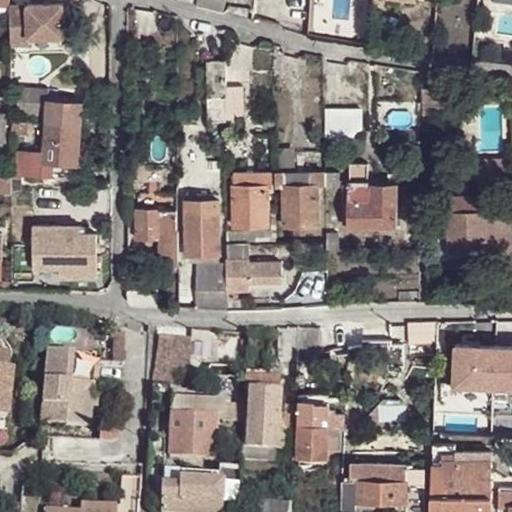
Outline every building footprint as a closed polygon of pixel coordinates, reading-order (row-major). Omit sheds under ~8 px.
[(200,0),(198,7),(222,14),(225,0),(200,0)] [(9,6),(10,49),(26,49),(26,38),(60,41),(62,8),(9,5),(9,6)] [(176,58),(177,34),(161,34),(161,57),(176,58)] [(225,60),(207,60),(207,97),(225,97),(226,94),(225,71),(225,60)] [(240,71),(225,71),(226,94),(225,97),(225,112),(237,112),(240,112),(240,101),(240,74),(240,71)] [(256,74),(240,74),(240,101),(256,101),(256,74)] [(46,114),(47,102),(47,89),(18,87),(17,113),(46,114)] [(423,90),(424,115),(455,114),(455,89),(423,90)] [(225,97),(207,97),(208,122),(226,121),(225,112),(225,97)] [(43,153),(15,151),(14,175),(49,178),(50,163),(77,165),(82,104),(47,102),(46,114),(43,153)] [(361,107),(324,108),(324,139),(362,138),(361,107)] [(226,121),(226,127),(237,126),(237,112),(225,112),(226,121)] [(26,120),(11,120),(11,133),(13,133),(24,133),(26,133),(26,120)] [(24,133),(13,133),(13,141),(24,142),(24,133)] [(275,149),(276,173),(276,187),(283,186),(284,225),(318,225),(318,186),(326,186),(325,173),(325,148),(307,148),(308,173),(292,173),(291,148),(275,149)] [(482,162),(486,177),(506,171),(501,156),(482,162)] [(226,175),(226,160),(202,161),(204,176),(226,175)] [(77,165),(50,163),(49,178),(86,180),(86,165),(77,165)] [(350,163),(350,186),(350,227),(395,227),(395,186),(369,186),(369,163),(350,163)] [(234,226),(269,226),(268,191),(273,191),(272,173),(235,174),(235,187),(233,187),(234,226)] [(325,173),(326,186),(339,185),(338,173),(325,173)] [(12,176),(0,175),(0,193),(11,193),(11,181),(12,176)] [(11,193),(11,198),(20,198),(20,181),(11,181),(11,193)] [(484,196),(450,197),(450,211),(484,209),(484,196)] [(219,201),(186,201),(186,255),(219,255),(219,201)] [(227,230),(228,243),(232,243),(250,243),(276,242),(276,205),(271,204),(270,230),(227,230)] [(11,208),(0,208),(0,215),(12,216),(11,208)] [(488,210),(488,250),(489,262),(511,260),(511,253),(510,208),(488,210)] [(176,209),(137,209),(136,238),(160,239),(161,239),(162,231),(177,232),(176,231),(176,209)] [(488,250),(488,210),(484,209),(450,211),(448,211),(448,251),(455,251),(488,250)] [(327,241),(327,250),(341,250),(340,231),(337,231),(337,228),(337,227),(336,226),(336,225),(335,224),(334,224),(334,223),(326,223),(327,241)] [(60,226),(32,226),(32,269),(58,269),(59,277),(96,277),(96,234),(80,233),(60,234),(60,226)] [(161,265),(179,265),(179,231),(176,231),(177,232),(162,231),(161,239),(160,239),(161,265)] [(232,243),(228,243),(228,260),(246,260),(246,257),(246,252),(233,253),(232,243)] [(250,243),(232,243),(233,253),(246,252),(246,257),(250,258),(250,243)] [(219,255),(186,255),(187,262),(219,263),(219,255)] [(246,260),(228,260),(228,266),(228,292),(238,291),(250,292),(250,283),(282,283),(282,262),(250,263),(249,260),(246,260)] [(228,266),(198,266),(197,310),(229,312),(228,301),(228,292),(228,266)] [(1,291),(9,291),(9,283),(1,282),(0,283),(1,291)] [(128,300),(129,304),(147,305),(157,305),(158,296),(158,288),(128,285),(128,300)] [(238,291),(228,292),(228,301),(229,312),(245,311),(245,299),(239,300),(238,291)] [(437,323),(411,323),(413,346),(436,346),(437,323)] [(474,323),(448,323),(449,351),(475,351),(474,323)] [(299,330),(298,358),(322,357),(318,328),(299,330)] [(299,330),(277,331),(278,358),(298,358),(299,330)] [(124,363),(123,334),(110,335),(112,363),(124,363)] [(162,335),(159,382),(179,383),(180,371),(192,372),(194,337),(162,335)] [(46,351),(39,422),(88,427),(95,355),(46,351)] [(0,417),(6,418),(10,372),(0,371),(0,417)] [(247,376),(247,393),(251,393),(282,394),(283,374),(247,376)] [(244,449),(243,460),(278,461),(278,450),(285,450),(286,431),(290,431),(290,418),(281,418),(282,394),(251,393),(249,449),(244,449)] [(218,399),(173,397),(170,456),(214,458),(217,420),(245,422),(246,404),(218,403),(218,399)] [(314,401),(299,401),(297,461),(327,462),(327,451),(342,452),(342,430),(328,429),(329,405),(314,404),(314,401)] [(343,405),(329,405),(328,429),(342,430),(343,405)] [(102,426),(101,438),(113,439),(115,439),(117,438),(118,436),(119,433),(119,427),(102,426)] [(494,450),(458,450),(457,452),(457,460),(491,460),(490,465),(491,465),(493,466),(494,450)] [(457,452),(443,452),(444,464),(457,465),(457,460),(457,452)] [(394,464),(352,463),(351,482),(357,482),(356,503),(407,505),(406,511),(425,511),(426,503),(425,503),(407,502),(408,483),(393,483),(394,464)] [(408,465),(394,464),(393,483),(408,483),(407,502),(425,503),(426,472),(408,471),(408,465)] [(432,495),(444,496),(492,497),(492,466),(491,465),(490,465),(457,465),(444,464),(433,464),(432,495)] [(110,474),(81,471),(79,485),(109,488),(110,474)] [(140,511),(142,479),(122,478),(120,511),(117,511),(117,505),(82,504),(82,511),(47,510),(46,511),(140,511)] [(163,486),(162,511),(224,511),(225,481),(192,481),(192,487),(181,487),(163,486)] [(351,482),(345,482),(344,511),(358,511),(406,511),(407,505),(356,503),(357,482),(351,482)] [(511,493),(503,494),(504,507),(511,506),(511,505),(511,493)] [(443,511),(444,496),(432,495),(431,511),(443,511)] [(492,511),(492,497),(444,496),(443,511),(492,511)] [(17,511),(18,503),(7,500),(4,511),(17,511)] [(270,511),(272,502),(253,500),(250,511),(270,511)] [(291,511),(292,504),(272,502),(270,511),(291,511)]
